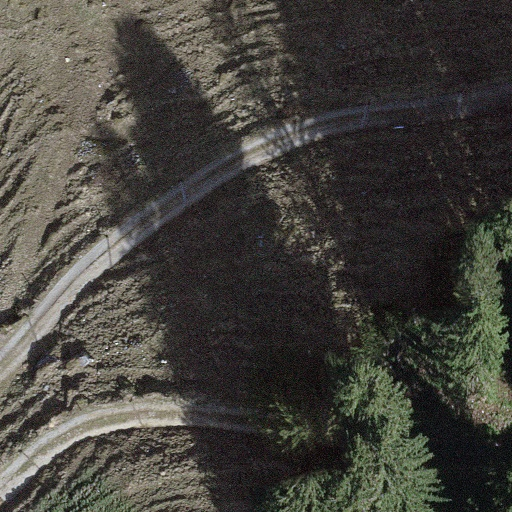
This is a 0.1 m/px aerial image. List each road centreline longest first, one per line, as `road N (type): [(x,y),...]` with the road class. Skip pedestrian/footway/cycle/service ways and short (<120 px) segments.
road 1 (track): [(511,93),(359,120),(277,145),(207,181),(122,246),(0,366)]
road 2 (track): [(0,489),(83,429),(143,414),(211,418),(511,472)]
